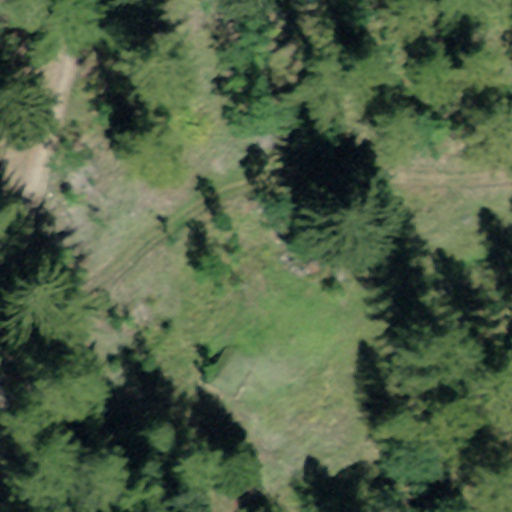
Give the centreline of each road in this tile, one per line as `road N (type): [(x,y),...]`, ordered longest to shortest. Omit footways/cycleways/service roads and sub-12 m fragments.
road 1 (track): [(0,456),(247,211),(511,160)]
road 2 (track): [(98,0),(0,372)]
